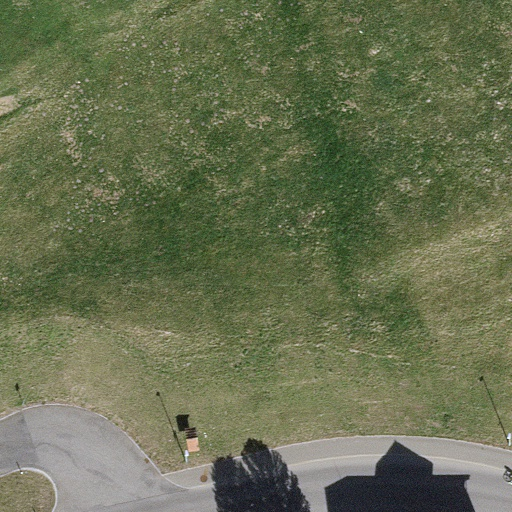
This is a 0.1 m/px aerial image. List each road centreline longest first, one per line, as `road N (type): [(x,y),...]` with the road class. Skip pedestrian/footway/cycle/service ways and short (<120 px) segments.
road 1 (tertiary): [(240,511),(330,493),(396,490),(511,509)]
road 2 (tertiary): [(0,450),(43,438),(68,442),(97,468),(108,511)]
